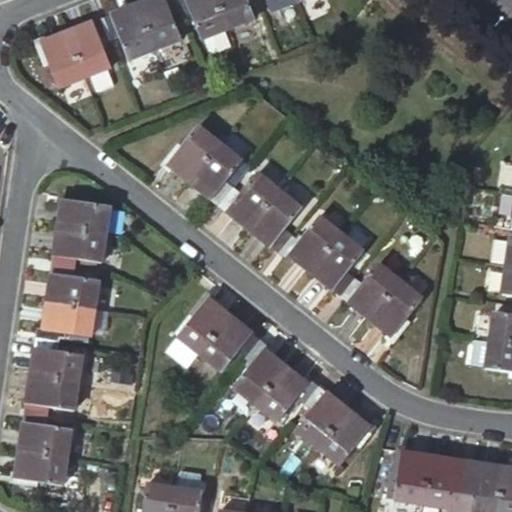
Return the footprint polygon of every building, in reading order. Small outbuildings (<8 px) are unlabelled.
[(180,44),(170,17),(174,15),(167,0),(151,0),(135,7),(154,54),(180,44)] [(167,0),(174,15),(178,13),(172,0),(167,0)] [(172,0),(178,13),(183,12),(178,0),(172,0)] [(227,34),(213,0),(178,0),(183,12),(186,20),(190,18),(201,44),(227,34)] [(213,0),(227,34),(253,23),(243,0),(213,0)] [(294,0),(264,0),(271,17),(274,15),(293,8),(297,7),(294,0)] [(105,19),(114,40),(118,38),(129,65),(154,54),(135,7),(105,19)] [(293,8),(274,15),(279,26),(297,19),(293,8)] [(100,21),(109,42),(114,40),(105,19),(100,21)] [(96,23),(104,44),(109,42),(100,21),(96,23)] [(104,44),(96,23),(66,35),(85,83),(90,80),(107,74),(111,72),(100,46),(104,44)] [(85,83),(66,35),(35,48),(44,68),(48,67),(55,85),(59,93),(85,83)] [(55,85),(48,67),(44,68),(37,71),(44,90),(55,85)] [(107,74),(90,80),(96,93),(112,86),(107,74)] [(178,148),(164,165),(190,186),(221,146),(200,128),(182,150),(178,148)] [(221,146),(190,186),(215,206),(229,188),(225,185),(243,163),(221,146)] [(223,212),(248,232),(280,193),(258,175),(240,197),(237,194),(223,212)] [(233,191),(229,188),(215,206),(219,209),(233,191)] [(233,191),(219,209),(223,212),(237,194),(233,191)] [(302,210),(280,193),(248,232),(274,253),(288,235),(284,232),(302,210)] [(60,208),(57,229),(107,237),(111,209),(83,205),(84,200),(61,197),(60,208)] [(284,255),(310,275),(342,236),(320,218),(302,240),(298,238),(295,241),(284,255)] [(357,225),(346,239),(360,250),(371,236),(357,225)] [(107,237),(57,229),(52,261),(74,264),(75,260),(103,264),(107,237)] [(292,238),(288,235),(274,253),(277,256),(292,238)] [(360,250),(346,239),(342,236),(310,275),(335,296),(349,278),(346,275),(363,253),(360,250)] [(295,241),(292,238),(277,256),(281,259),(284,255),(295,241)] [(511,242),(507,242),(503,270),(511,271),(511,242)] [(52,261),(51,266),(73,270),(74,264),(52,261)] [(400,283),(378,265),(361,287),(357,284),(343,302),(368,322),(400,283)] [(51,266),(50,271),(72,275),(73,270),(51,266)] [(511,271),(503,270),(499,298),(511,299),(511,271)] [(72,275),(50,271),(45,304),(96,311),(100,283),(72,279),(72,275)] [(353,281),(349,278),(335,296),(339,299),(353,281)] [(357,284),(353,281),(339,299),(343,302),(357,284)] [(422,300),(400,283),(368,322),(394,343),(408,325),(404,322),(422,300)] [(175,339),(197,356),(229,317),(204,296),(190,314),(193,317),(175,339)] [(96,311),(45,304),(40,336),(63,339),(63,335),(91,339),(96,311)] [(172,336),(175,339),(193,317),(190,314),(172,336)] [(511,318),(491,316),(487,343),(511,347),(511,318)] [(229,317),(197,356),(219,374),(237,352),(240,355),(254,337),(229,317)] [(34,335),(33,340),(62,344),(63,339),(40,336),(34,335)] [(259,341),(254,337),(240,355),(245,358),(259,341)] [(197,356),(175,339),(164,353),(186,370),(197,356)] [(33,340),(33,345),(55,349),(61,350),(62,344),(33,340)] [(259,341),(245,358),(249,362),(260,348),(263,344),(259,341)] [(483,367),(486,345),(472,343),(469,365),(483,367)] [(511,347),(487,343),(486,345),(483,367),(482,371),(511,375),(510,380),(511,379),(511,347)] [(82,357),(54,353),(55,349),(33,345),(28,377),(78,385),(82,357)] [(260,348),(249,362),(246,366),(250,368),(232,391),(254,408),(285,368),(260,348)] [(285,368),(254,408),(276,425),(294,403),(297,406),(300,402),(311,388),(285,368)] [(28,377),(23,410),(45,413),(46,408),(74,413),(78,385),(28,377)] [(311,388),(300,402),(304,405),(318,387),(314,384),(311,388)] [(322,391),(318,387),(304,405),(308,408),(322,391)] [(322,391),(308,408),(312,411),(294,434),(316,451),(348,411),(322,391)] [(23,410),(22,415),(45,418),(45,413),(23,410)] [(373,431),(348,411),(316,451),(338,468),(356,446),(360,449),(373,431)] [(22,415),(22,420),(44,423),(45,418),(22,415)] [(72,432),(43,428),(44,423),(22,420),(17,452),(68,460),(72,432)] [(68,460),(17,452),(14,473),(12,484),(34,488),(35,483),(63,487),(68,460)] [(421,507),(428,457),(396,452),(393,474),(387,474),(383,502),(393,503),(421,507)] [(452,511),(458,511),(466,462),(428,457),(421,507),(452,511)] [(496,511),(503,468),(466,462),(458,511),(496,511)] [(511,511),(511,469),(503,468),(496,511),(511,511)] [(180,473),(178,490),(198,493),(200,476),(180,473)] [(34,488),(12,484),(10,500),(32,504),(34,488)] [(170,511),(174,489),(146,485),(142,511),(170,511)] [(198,511),(202,494),(198,493),(178,490),(174,489),(170,511),(198,511)]
